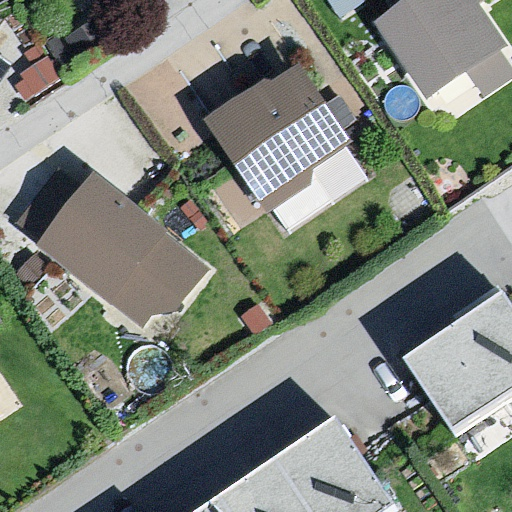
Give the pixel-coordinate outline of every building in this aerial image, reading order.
[(420,0),(396,17),(379,28),(429,102),(509,49),(481,8),(493,0),(420,0)] [(384,0),(396,17),(420,0),(384,0)] [(99,19),(66,39),(79,60),(112,41),(99,19)] [(0,87),(15,65),(0,55),(0,87)] [(48,60),(21,75),(32,96),(60,80),(48,60)] [(268,85),(208,126),(271,217),(313,188),(316,173),(354,148),(302,71),(276,88),(268,85)] [(18,226),(46,247),(89,192),(61,171),(18,226)] [(213,272),(97,182),(89,192),(46,247),(43,251),(144,329),(153,318),(180,315),(213,272)] [(511,302),(510,299),(408,367),(456,437),(511,399),(511,302)] [(342,426),(280,467),(309,511),(391,511),(397,508),(342,426)] [(309,511),(280,467),(224,505),(228,511),(309,511)]
